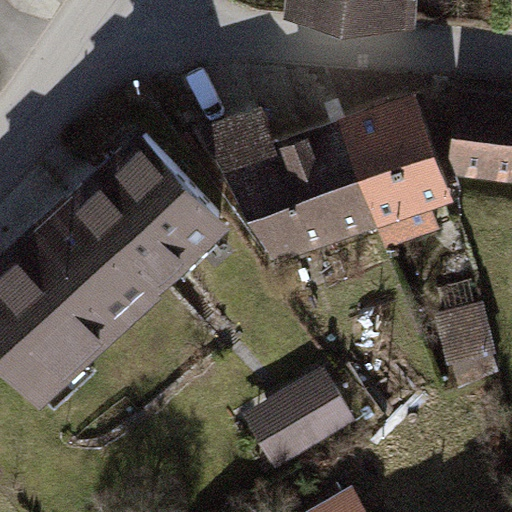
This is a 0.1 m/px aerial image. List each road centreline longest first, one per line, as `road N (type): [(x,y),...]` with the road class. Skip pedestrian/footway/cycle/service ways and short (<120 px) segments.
road 1 (residential): [(101,29),(203,24),(511,45)]
road 2 (residential): [(0,139),(101,29)]
